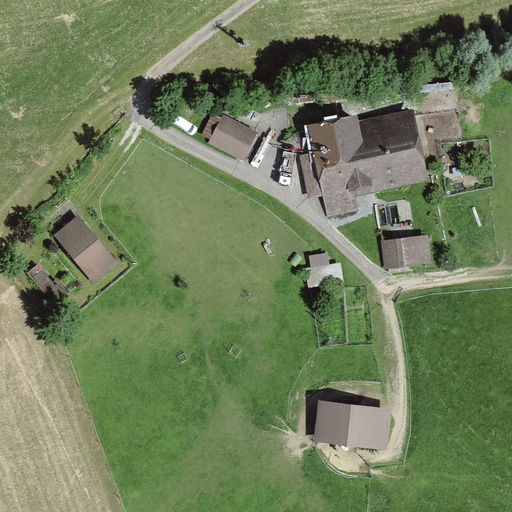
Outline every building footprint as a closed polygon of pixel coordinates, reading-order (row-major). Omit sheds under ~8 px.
[(222,118),(211,140),(240,155),(251,133),(222,118)] [(310,195),(324,192),(328,213),(355,207),(349,184),(371,179),(372,187),(424,176),(412,125),(397,129),(395,118),(376,122),(375,119),(354,124),(353,119),(310,128),(315,153),(302,156),(310,195)] [(75,232),(64,242),(89,272),(100,262),(75,232)] [(408,264),(405,240),(386,242),(388,267),(408,264)] [(35,265),(25,273),(44,294),(53,286),(35,265)] [(319,436),(384,444),(387,413),(322,406),(319,436)]
